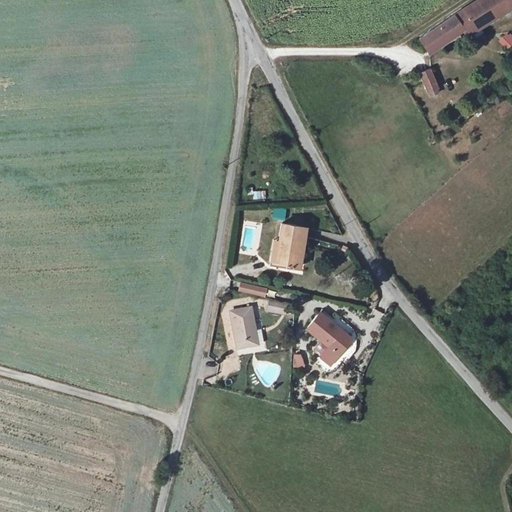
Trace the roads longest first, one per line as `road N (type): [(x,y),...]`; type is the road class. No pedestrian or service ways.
road 1 (unclassified): [(249,44),(194,378),(159,511)]
road 2 (unclassified): [(249,44),(386,288),(511,428)]
road 3 (track): [(0,369),(181,425)]
